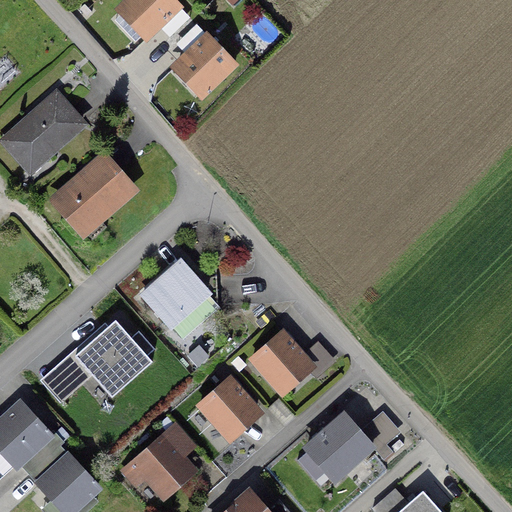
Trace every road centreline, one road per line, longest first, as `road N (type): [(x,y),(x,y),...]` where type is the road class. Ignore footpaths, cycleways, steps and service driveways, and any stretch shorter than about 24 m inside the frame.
road 1 (residential): [(502,511),(212,190)]
road 2 (residential): [(212,190),(0,376)]
road 3 (residential): [(212,190),(43,0)]
